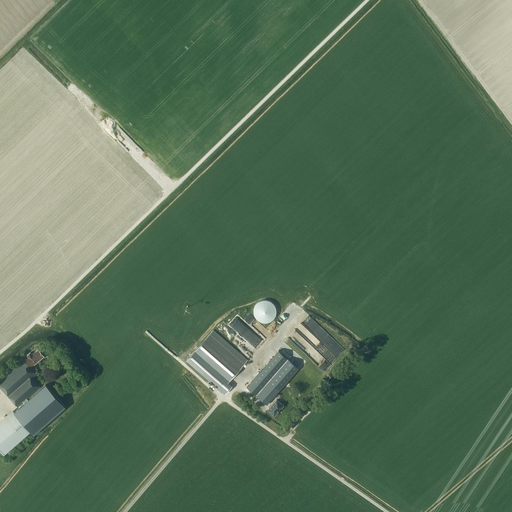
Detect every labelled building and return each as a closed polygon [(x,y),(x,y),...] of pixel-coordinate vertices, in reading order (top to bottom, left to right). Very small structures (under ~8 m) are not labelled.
[(275,321),(274,300),(265,300),(265,301),(256,301),(257,321),(275,321)] [(248,360),(213,330),(193,353),(228,383),(248,360)] [(304,351),(311,345),(298,332),(293,337),(292,335),(290,337),(304,351)] [(44,356),(38,349),(32,354),(31,352),(27,356),(28,357),(26,359),(25,358),(23,360),(23,359),(20,361),(20,362),(0,378),(0,386),(18,407),(23,402),(27,399),(41,387),(33,378),(37,374),(31,367),(44,356)] [(228,383),(193,353),(187,360),(225,393),(232,386),(228,383)] [(258,397),(267,405),(279,391),(275,388),(295,366),(287,358),(272,377),(262,389),(264,390),(258,397)] [(258,397),(264,390),(262,389),(272,377),(262,369),(252,380),(246,387),(258,397)] [(33,434),(65,406),(61,402),(59,400),(46,384),(28,400),(27,399),(23,402),(24,403),(14,412),(0,424),(0,448),(4,454),(30,431),(31,431),(33,434)] [(284,405),(277,399),(267,410),(274,416),(284,405)]
